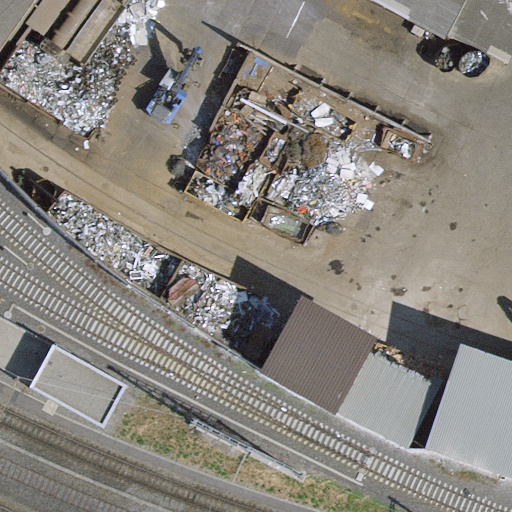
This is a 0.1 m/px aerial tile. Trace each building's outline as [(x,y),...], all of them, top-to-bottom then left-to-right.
[(0,0),(0,68),(47,0),(0,0)] [(511,0),(383,0),(446,33),(504,65),(511,48),(511,0)] [(105,431),(124,388),(54,350),(31,390),(105,431)] [(407,443),(434,388),(366,354),(339,409),(407,443)] [(422,446),(511,475),(511,405),(443,383),(422,446)]
